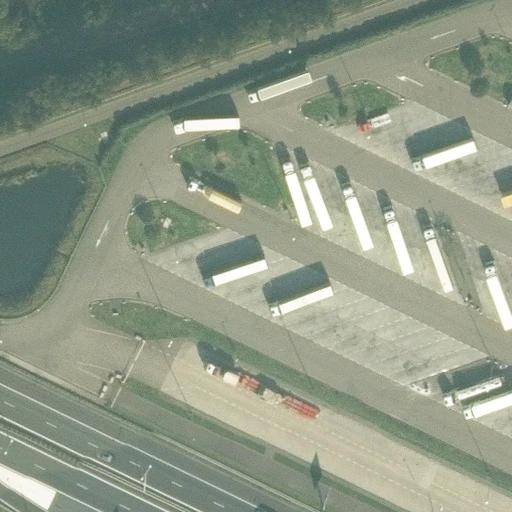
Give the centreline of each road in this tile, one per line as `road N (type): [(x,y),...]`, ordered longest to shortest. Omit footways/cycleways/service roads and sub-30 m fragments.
road 1 (motorway): [(231,511),(0,400)]
road 2 (unclassified): [(205,0),(0,61)]
road 3 (motorway): [(0,447),(132,511)]
